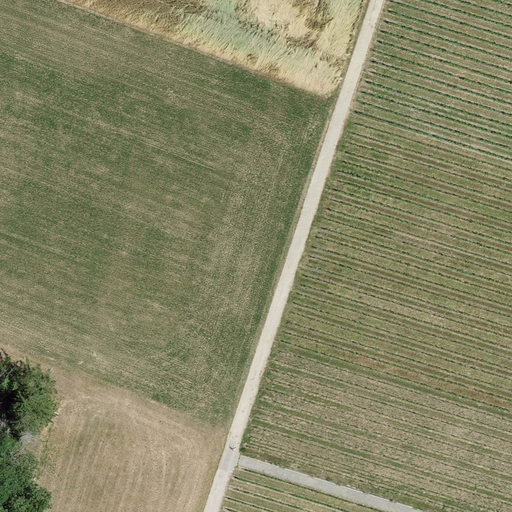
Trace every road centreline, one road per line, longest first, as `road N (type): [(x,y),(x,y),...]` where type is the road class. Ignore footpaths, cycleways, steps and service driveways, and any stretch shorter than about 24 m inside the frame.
road 1 (track): [(209,511),(376,0)]
road 2 (unclassified): [(401,511),(227,458)]
